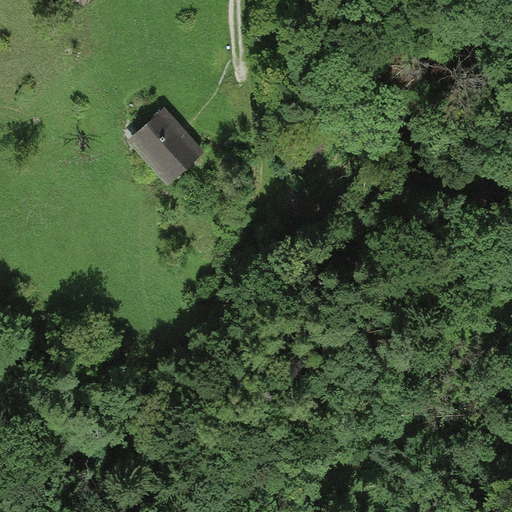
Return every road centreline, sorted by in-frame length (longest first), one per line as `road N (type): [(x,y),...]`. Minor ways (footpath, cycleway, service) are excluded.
road 1 (track): [(457,511),(494,366),(469,110),(476,0)]
road 2 (track): [(125,436),(249,234),(255,117),(236,46),(236,0)]
